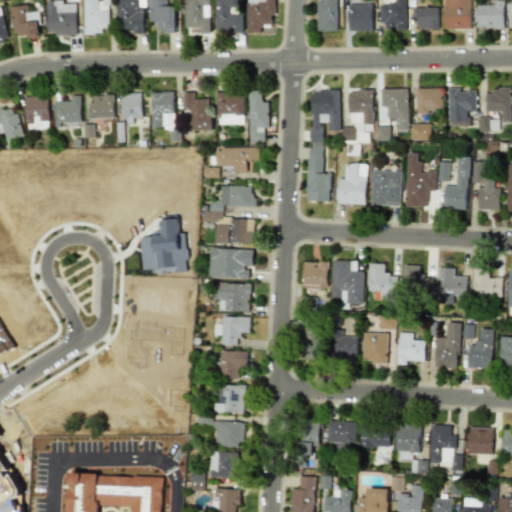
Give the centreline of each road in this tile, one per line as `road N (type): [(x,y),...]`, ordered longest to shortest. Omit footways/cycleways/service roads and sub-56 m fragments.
road 1 (residential): [(0,74),(36,66),(511,55)]
road 2 (residential): [(294,0),(269,511)]
road 3 (residential): [(0,391),(98,329),(101,252),(81,241),(54,244),(43,260),(44,278),(81,342)]
road 4 (residential): [(276,386),(511,402)]
road 5 (residential): [(283,230),(511,240)]
